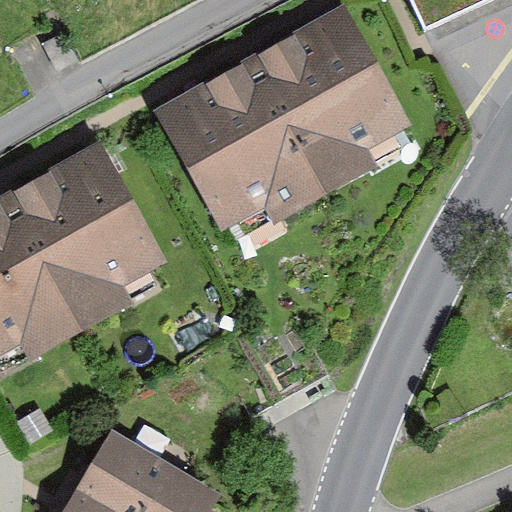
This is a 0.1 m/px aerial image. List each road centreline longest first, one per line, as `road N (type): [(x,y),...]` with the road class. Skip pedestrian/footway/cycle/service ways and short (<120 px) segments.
road 1 (tertiary): [(343,511),(401,351),(511,146)]
road 2 (residential): [(0,132),(238,0)]
